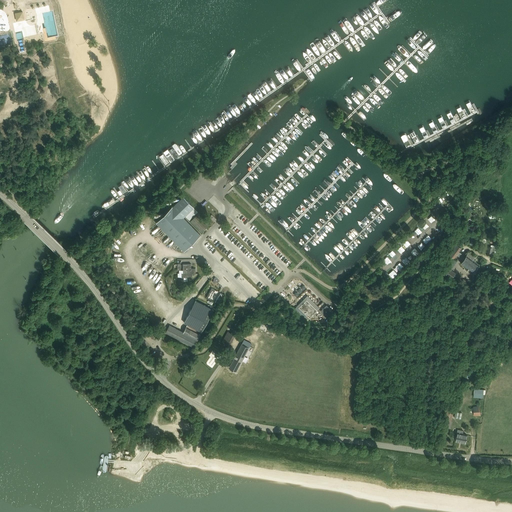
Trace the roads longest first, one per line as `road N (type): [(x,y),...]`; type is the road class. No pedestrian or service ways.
road 1 (tertiary): [(511,460),(456,458),(211,412)]
road 2 (tertiary): [(211,412),(160,377),(69,260)]
